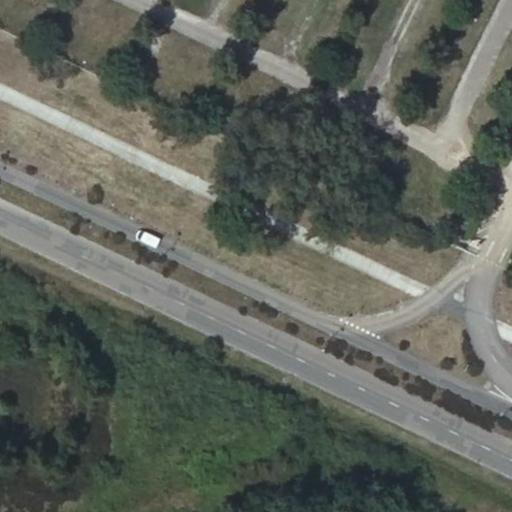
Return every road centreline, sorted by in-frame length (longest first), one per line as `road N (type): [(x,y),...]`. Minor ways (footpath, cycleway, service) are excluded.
road 1 (tertiary): [(0,215),(511,459)]
road 2 (tertiary): [(511,402),(483,397),(344,333),(0,165)]
